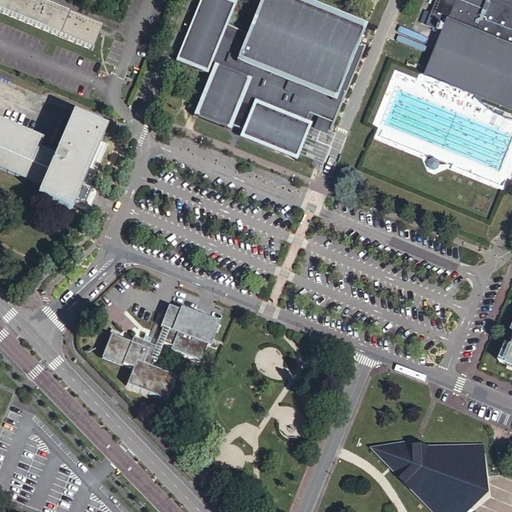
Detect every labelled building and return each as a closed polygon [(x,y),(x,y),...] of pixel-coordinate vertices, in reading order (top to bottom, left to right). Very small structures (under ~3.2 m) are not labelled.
[(0,0),(0,12),(93,52),(102,29),(33,0),(0,0)] [(210,75),(193,117),(232,133),(234,127),(242,130),(239,138),(296,161),(310,127),(329,134),(364,48),(358,45),(367,25),(303,0),(260,0),(247,34),(227,26),(237,3),(230,0),(200,0),(176,61),(210,75)] [(501,105),(511,109),(511,6),(495,0),(437,0),(436,0),(430,0),(429,3),(435,5),(427,25),(445,32),(427,76),(476,95),(501,105)] [(511,109),(476,95),(480,101),(483,104),(486,107),(489,110),(493,112),(496,114),(500,116),(504,118),(508,120),(511,120),(511,109)] [(72,209),(75,200),(83,183),(106,126),(72,112),(55,151),(40,145),(44,136),(0,117),(0,169),(40,186),(37,194),(72,209)] [(438,161),(435,160),(432,161),(431,164),(432,167),(435,169),(438,167),(440,164),(438,161)] [(92,186),(83,183),(75,200),(85,204),(92,186)] [(112,335),(102,361),(123,369),(130,372),(127,380),(125,387),(168,403),(176,382),(150,371),(152,366),(155,368),(162,350),(165,344),(173,347),(171,350),(187,357),(202,362),(209,344),(211,345),(221,322),(182,307),(181,309),(170,305),(154,346),(144,342),(134,338),(132,342),(123,339),(112,335)] [(511,342),(503,366),(511,369),(511,342)] [(480,444),(421,446),(414,446),(373,448),(435,511),(469,511),(465,508),(477,489),(480,468),(489,467),(486,453),(480,453),(480,444)] [(477,489),(465,508),(469,511),(472,511),(479,507),(493,496),(489,467),(480,468),(477,489)]
